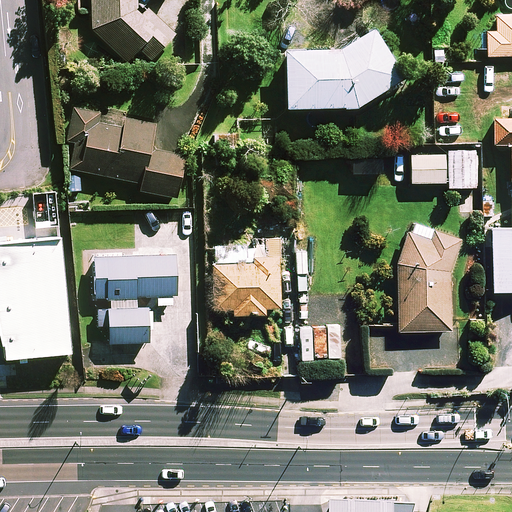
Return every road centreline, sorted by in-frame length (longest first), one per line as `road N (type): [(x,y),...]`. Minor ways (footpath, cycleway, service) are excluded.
road 1 (trunk): [(0,422),(511,424)]
road 2 (trunk): [(511,467),(0,466)]
